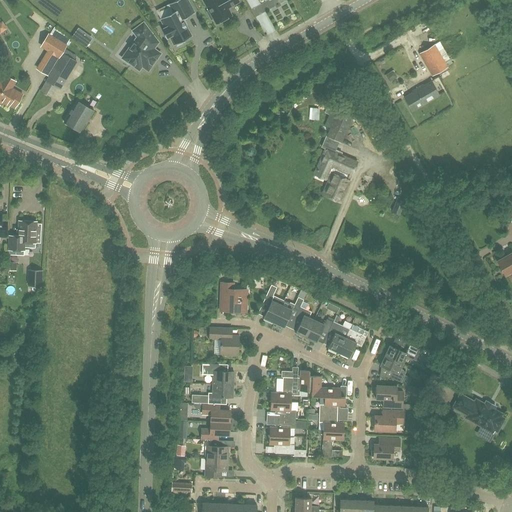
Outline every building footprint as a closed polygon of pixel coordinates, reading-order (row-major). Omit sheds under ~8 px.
[(182,42),(192,36),(191,36),(183,19),(195,13),(187,0),(176,0),(168,4),(173,13),(169,15),(164,17),(162,18),(159,19),(164,28),(162,29),(161,29),(167,39),(167,38),(169,37),(174,45),(173,45),(174,46),(176,45),(177,46),(182,43),(182,42)] [(203,0),(209,11),(207,12),(211,20),(213,19),(216,24),(231,15),(228,8),(239,2),(237,0),(203,0)] [(137,37),(122,58),(139,70),(142,66),(148,71),(161,54),(154,49),(158,42),(144,23),(133,31),(137,37)] [(78,28),(72,37),(86,47),(93,38),(78,28)] [(59,57),(66,45),(49,35),(42,46),(59,57)] [(449,59),(439,42),(419,53),(432,76),(448,67),(447,66),(453,63),(450,58),(449,59)] [(4,43),(0,45),(0,62),(0,63),(12,56),(4,43)] [(72,70),(77,62),(63,54),(58,62),(72,70)] [(43,62),(39,69),(48,74),(52,67),(43,62)] [(47,81),(55,86),(60,89),(64,83),(58,80),(62,73),(54,68),(47,81)] [(0,104),(0,105),(2,102),(8,106),(10,104),(15,107),(22,95),(11,88),(15,82),(5,76),(1,82),(0,81),(0,104)] [(422,85),(415,89),(416,91),(404,97),(412,110),(439,95),(431,82),(423,86),(422,85)] [(331,127),(327,136),(341,142),(356,107),(336,99),(325,125),(331,127)] [(70,127),(72,126),(81,132),(94,111),(76,100),(64,122),(65,123),(66,124),(70,127)] [(309,107),(308,119),(318,120),(319,108),(309,107)] [(323,192),(341,200),(349,182),(345,180),(348,173),(352,175),(357,162),(326,148),(315,173),(329,180),(323,192)] [(391,212),(399,215),(405,202),(397,198),(391,212)] [(36,223),(36,221),(19,221),(19,229),(19,236),(16,236),(10,236),(9,250),(9,254),(24,255),(24,250),(25,247),(35,248),(36,243),(36,234),(41,235),(41,224),(36,223)] [(511,253),(498,261),(505,274),(508,273),(511,280),(511,253)] [(17,263),(8,262),(8,271),(17,271),(17,263)] [(29,270),(29,282),(42,283),(42,270),(29,270)] [(227,296),(226,310),(246,311),(246,296),(240,296),(240,289),(233,288),(233,282),(220,282),(220,295),(227,296)] [(273,322),(281,305),(283,300),(273,295),(277,287),(271,285),(265,298),(271,301),(263,317),(273,322)] [(283,300),(281,305),(273,322),(284,327),(293,308),(298,310),(300,306),(303,299),(298,297),(295,302),(294,304),(290,302),(290,303),(283,300)] [(300,306),(298,310),(295,317),(301,320),(295,332),(306,337),(314,320),(309,317),(311,311),(300,306)] [(314,320),(306,337),(316,342),(321,330),(327,333),(328,331),(332,321),(326,318),(324,323),(320,320),(319,322),(314,320)] [(348,330),(343,328),(344,326),(333,321),(332,321),(328,331),(333,334),(327,347),(329,348),(328,350),(335,354),(336,351),(338,352),(348,330)] [(238,356),(239,334),(232,334),(233,327),(223,327),(209,326),(209,339),(220,339),(220,355),(238,356)] [(361,346),(366,336),(356,332),(354,331),(353,333),(348,330),(338,352),(349,357),(355,344),(361,346)] [(389,345),(385,355),(402,363),(405,358),(411,361),(416,351),(426,355),(429,349),(407,339),(402,351),(389,345)] [(385,355),(380,366),(392,371),(390,377),(401,382),(409,385),(412,378),(404,375),(405,372),(400,369),(402,363),(385,355)] [(213,383),(233,384),(234,371),(227,371),(228,364),(209,363),(209,374),(213,374),(213,383)] [(292,377),(291,395),(299,395),(300,390),(308,391),(309,371),(300,370),(300,377),(292,377)] [(422,389),(429,390),(432,377),(425,374),(422,389)] [(340,396),(340,388),(320,387),(321,376),(312,376),(311,395),(344,397),(340,396)] [(283,377),(282,392),(271,392),(271,400),(290,401),(291,395),(292,377),(283,377)] [(233,384),(213,383),(212,392),(208,391),(208,403),(216,403),(220,403),(226,404),(226,397),(233,397),(233,384)] [(383,407),(402,408),(403,391),(396,391),(396,386),(376,385),(376,399),(383,400),(383,407)] [(465,418),(481,426),(483,424),(497,432),(504,418),(501,416),(502,414),(495,410),(497,406),(485,400),(483,403),(476,399),(474,402),(460,394),(453,407),(467,415),(465,418)] [(344,397),(311,395),(311,396),(324,397),(324,404),(319,404),(319,413),(337,414),(337,405),(344,406),(344,397)] [(290,401),(271,400),(270,409),(277,410),(277,418),(295,419),(295,418),(297,418),(298,411),(295,410),(290,410),(290,401)] [(211,415),(211,421),(229,422),(230,410),(220,409),(220,403),(216,403),(208,403),(202,402),(202,414),(211,415)] [(307,409),(308,419),(317,419),(317,414),(314,414),(313,409),(307,409)] [(402,423),(403,411),(382,410),(382,416),(375,416),(374,430),(394,431),(395,423),(402,423)] [(337,414),(319,413),(318,422),(323,422),(323,430),(343,431),(344,422),(336,422),(337,414)] [(295,419),(277,418),(277,427),(270,426),(269,435),(289,436),(290,428),(294,428),(295,425),(295,419)] [(229,434),(229,422),(211,421),(210,428),(202,427),(201,439),(210,439),(214,439),(219,439),(219,433),(229,434)] [(343,431),(323,430),(318,430),(318,434),(323,434),(322,457),(331,457),(332,439),(343,440),(343,431)] [(269,444),(276,444),(276,453),(293,453),(294,449),(294,444),(289,444),(289,436),(269,435),(269,444)] [(374,444),(374,445),(371,445),(371,452),(373,452),(373,458),(392,459),(392,450),(399,451),(399,439),(387,438),(387,445),(374,444)] [(207,445),(206,457),(227,458),(227,446),(225,446),(225,440),(214,439),(210,439),(210,445),(207,445)] [(176,445),(176,455),(184,455),(184,445),(176,445)] [(186,457),(174,457),(173,470),(183,471),(184,462),(186,463),(186,457)] [(226,470),(227,458),(206,457),(206,475),(223,476),(224,470),(226,470)] [(172,491),(184,491),(190,491),(191,483),(185,483),(173,483),(172,491)] [(294,508),(319,509),(319,506),(311,505),(311,498),(295,497),(294,508)] [(350,511),(351,499),(340,499),(339,511),(350,511)] [(351,499),(350,511),(361,511),(362,500),(351,499)] [(362,500),(361,511),(372,511),(373,500),(362,500)] [(373,500),(372,511),(383,511),(384,505),(373,505),(373,500)] [(212,511),(213,503),(202,502),(202,507),(201,507),(200,510),(195,510),(195,511),(212,511)] [(213,503),(212,511),(223,511),(224,503),(213,503)] [(224,503),(223,511),(234,511),(235,503),(224,503)] [(245,511),(246,504),(235,503),(234,511),(245,511)]
